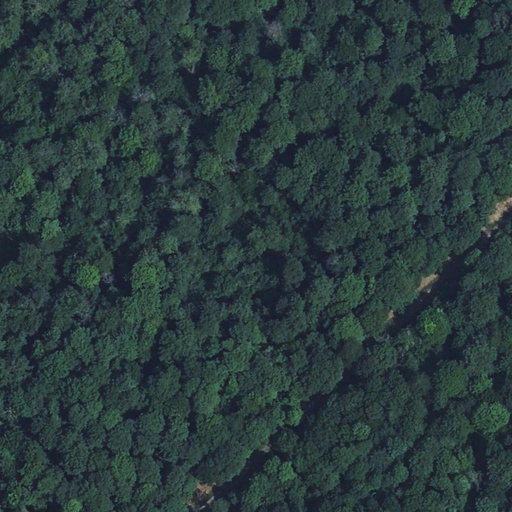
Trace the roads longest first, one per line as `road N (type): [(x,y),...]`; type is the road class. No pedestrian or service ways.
road 1 (track): [(199,511),(365,356)]
road 2 (unclassified): [(365,356),(511,222)]
